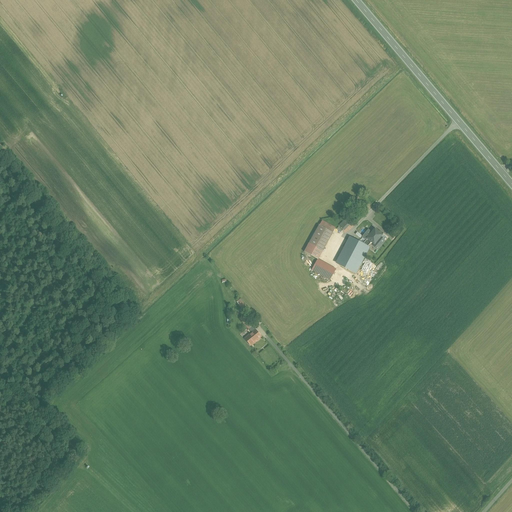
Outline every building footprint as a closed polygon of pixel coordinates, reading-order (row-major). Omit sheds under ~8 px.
[(339,225),(338,230),(342,233),(343,232),(346,232),(353,225),(347,219),(339,225)] [(323,221),(306,254),(320,261),(337,229),(323,221)] [(375,245),(378,241),(383,236),(376,230),(368,239),(372,242),(375,245)] [(363,257),(368,247),(372,242),(368,239),(363,244),(349,237),(343,247),(347,248),(338,265),(351,272),(360,255),(363,257)] [(383,244),(378,241),(375,245),(373,246),(378,250),(383,244)] [(339,271),(320,261),(313,271),(332,282),(339,271)] [(238,305),(244,312),(245,311),(253,320),(257,317),(249,308),(247,309),(241,302),(238,305)] [(248,329),(253,326),(244,315),(239,318),(248,329)] [(261,336),(253,326),(248,329),(251,333),(245,338),(251,345),(261,336)]
